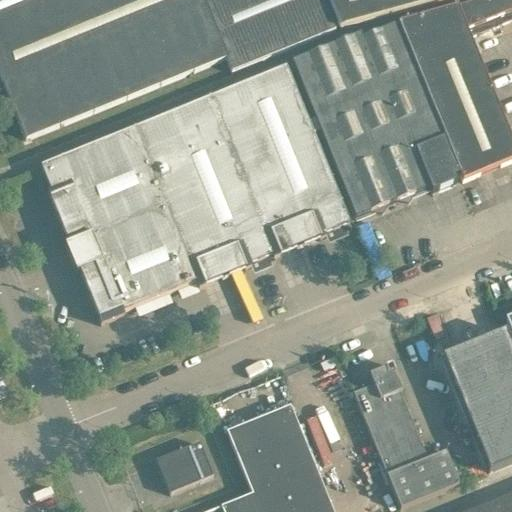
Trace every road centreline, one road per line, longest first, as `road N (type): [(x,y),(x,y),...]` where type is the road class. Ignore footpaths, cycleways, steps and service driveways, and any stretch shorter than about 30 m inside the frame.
road 1 (unclassified): [(63,428),(511,248)]
road 2 (tertiary): [(63,428),(0,267)]
